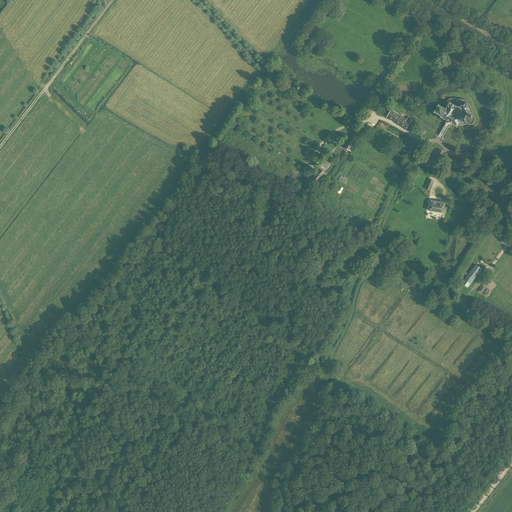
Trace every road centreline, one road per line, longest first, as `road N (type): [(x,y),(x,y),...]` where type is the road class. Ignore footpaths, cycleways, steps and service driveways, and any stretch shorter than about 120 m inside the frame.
road 1 (track): [(83,330),(82,315),(210,155),(370,244)]
road 2 (track): [(193,155),(113,119),(86,132),(46,94)]
road 3 (track): [(0,424),(76,326)]
